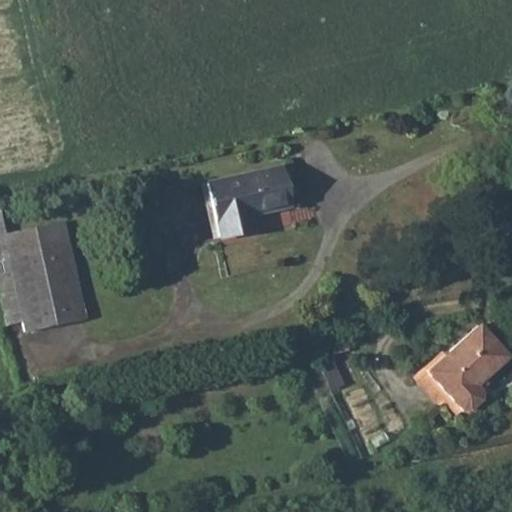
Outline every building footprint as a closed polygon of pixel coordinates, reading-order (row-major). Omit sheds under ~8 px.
[(247,214),(287,205),(278,166),(205,183),(217,237),(250,230),(247,214)] [(83,319),(62,220),(2,233),(0,233),(0,260),(7,259),(21,322),(23,332),(83,319)] [(420,247),(413,246),(411,267),(418,267),(437,269),(439,249),(420,247)] [(0,260),(0,303),(5,325),(21,322),(7,259),(0,260)] [(474,385),(507,356),(478,324),(425,371),(445,393),(459,409),(467,410),(479,399),(480,391),(474,385)] [(411,377),(435,402),(445,393),(425,371),(422,367),(411,377)]
